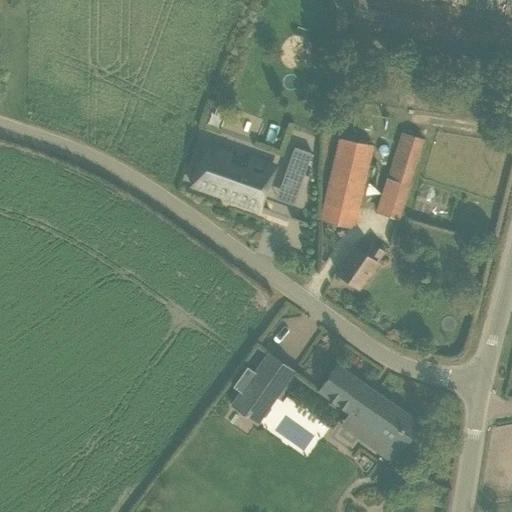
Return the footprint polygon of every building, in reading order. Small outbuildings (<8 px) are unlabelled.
[(291,50),(308,54),(312,36),(295,33),(291,50)] [(366,84),(367,71),(359,71),(358,84),(366,84)] [(425,139),(401,132),(376,213),(400,219),(425,139)] [(339,138),(320,221),(353,228),(373,145),(339,138)] [(190,180),(189,182),(268,210),(269,209),(260,205),(273,169),(248,160),(245,170),(227,163),(230,156),(205,147),(193,182),(190,180)] [(284,174),(301,181),(311,153),(294,147),(284,174)] [(377,262),(384,252),(372,244),(365,254),(354,246),(336,272),(358,287),(368,272),(369,273),(377,262)] [(279,393),(295,371),(269,352),(253,374),(279,393)] [(420,423),(336,364),(318,390),(371,428),(362,440),(392,461),(420,423)]
